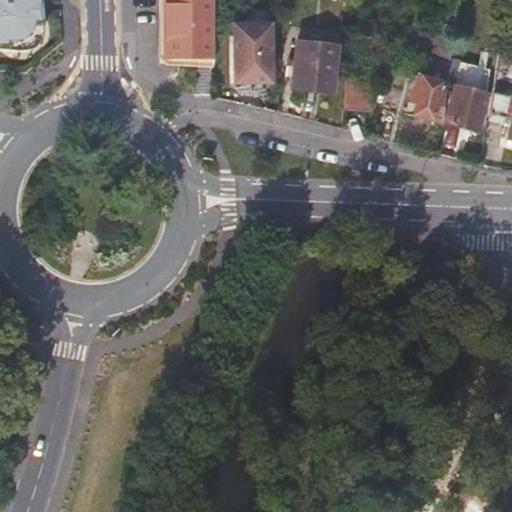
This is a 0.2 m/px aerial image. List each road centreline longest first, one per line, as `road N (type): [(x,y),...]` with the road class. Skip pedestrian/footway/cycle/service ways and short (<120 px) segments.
road 1 (residential): [(154,137),(184,118),(220,118),(511,195)]
road 2 (tertiary): [(469,205),(255,199)]
road 3 (tertiary): [(25,511),(70,348)]
